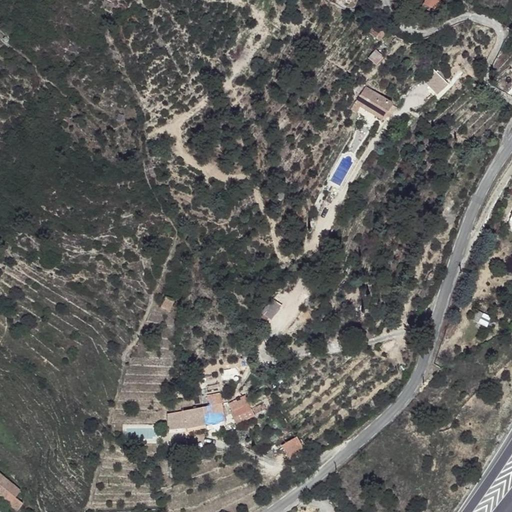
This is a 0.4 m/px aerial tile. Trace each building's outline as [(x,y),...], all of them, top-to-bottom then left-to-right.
[(369,34),(378,39),(383,32),(373,27),(369,34)] [(358,105),(377,118),(383,110),(387,113),(391,106),(360,86),(346,108),(353,112),(358,105)] [(480,313),(474,309),(468,320),(472,324),(480,313)] [(204,387),(204,393),(217,390),(216,384),(204,387)] [(200,407),(203,425),(224,421),(217,394),(205,396),(205,407),(200,407)] [(269,410),(274,407),(265,394),(261,397),(269,410)] [(227,403),(236,424),(261,412),(259,409),(262,407),(261,404),(248,410),(241,397),(227,403)] [(162,415),(163,430),(181,427),(182,429),(203,425),(200,407),(162,415)] [(287,459),(301,452),(291,430),(277,439),(287,459)] [(259,451),(263,459),(268,457),(264,449),(259,451)] [(13,498),(18,492),(0,476),(0,499),(16,511),(20,504),(13,498)]
